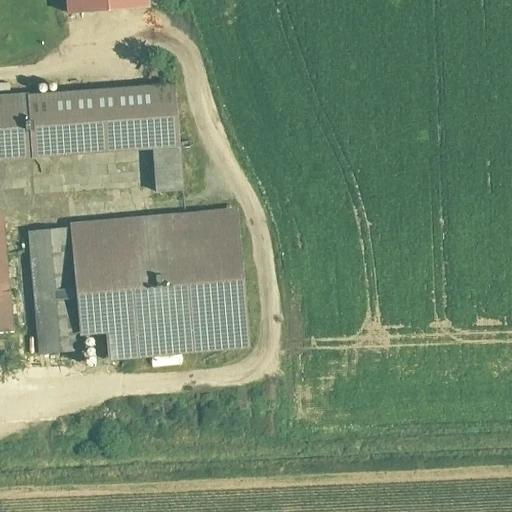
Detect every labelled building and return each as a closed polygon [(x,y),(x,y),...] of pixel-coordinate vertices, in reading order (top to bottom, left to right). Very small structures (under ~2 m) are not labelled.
[(66,0),(67,18),(156,14),(155,0),(66,0)] [(0,162),(159,155),(161,194),(185,192),(180,90),(0,99),(0,162)] [(240,215),(75,228),(86,364),(251,351),(240,215)] [(0,223),(0,335),(17,335),(12,222),(0,223)] [(34,236),(38,353),(79,351),(75,235),(34,236)]
